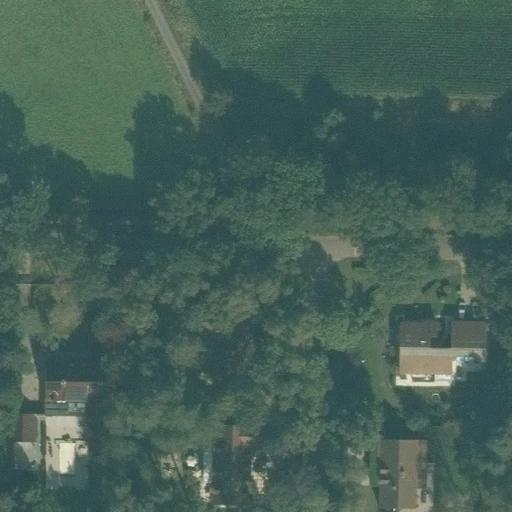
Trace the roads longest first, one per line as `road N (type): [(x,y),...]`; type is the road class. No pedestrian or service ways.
road 1 (tertiary): [(311,251),(0,246)]
road 2 (track): [(258,250),(139,0)]
road 3 (residential): [(309,511),(311,251)]
road 4 (tertiary): [(511,254),(311,251)]
